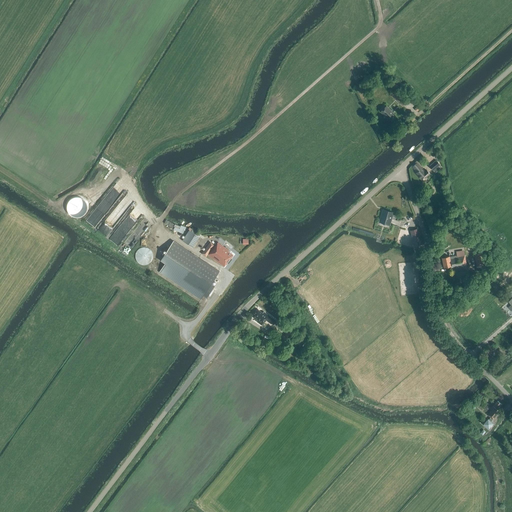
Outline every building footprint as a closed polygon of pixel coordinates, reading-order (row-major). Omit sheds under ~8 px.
[(392,81),(389,85),(393,89),(397,85),(392,81)] [(392,95),(402,105),(407,100),(397,90),(392,95)] [(392,122),(396,118),(393,115),(394,114),(386,106),(380,112),(388,120),(389,119),(392,122)] [(433,170),(440,164),(436,160),(429,166),(433,170)] [(420,169),(416,164),(412,167),(417,172),(416,173),(421,179),(426,175),(426,176),(429,174),(426,170),(425,172),(421,168),(420,169)] [(390,226),(394,212),(382,209),(379,222),(390,226)] [(417,229),(411,231),(415,246),(422,245),(417,229)] [(192,247),(199,237),(189,230),(182,240),(192,247)] [(123,244),(123,234),(111,234),(111,240),(114,240),(114,244),(123,244)] [(219,271),(198,257),(173,241),(160,261),(165,264),(159,272),(201,299),(205,293),(209,287),(209,286),(188,272),(190,270),(211,284),(219,271)] [(229,251),(217,242),(215,246),(214,246),(209,252),(205,249),(201,254),(205,257),(207,255),(224,267),(233,255),(228,251),(229,251)] [(144,265),(145,265),(146,265),(147,265),(147,264),(148,264),(149,264),(149,263),(150,263),(151,262),(152,261),(152,260),(153,259),(153,258),(153,257),(153,256),(153,255),(153,254),(153,253),(152,253),(152,252),(152,251),(151,251),(150,250),(149,249),(148,248),(147,248),(146,247),(145,247),(144,247),(143,247),(142,248),(141,248),(140,248),(139,249),(138,249),(138,250),(137,250),(137,251),(136,252),(136,253),(135,254),(135,255),(135,256),(135,257),(135,258),(135,259),(136,259),(136,260),(136,261),(137,262),(138,263),(139,263),(140,264),(141,264),(141,265),(142,265),(143,265),(144,265)] [(465,263),(466,263),(464,256),(463,250),(456,252),(457,256),(449,257),(449,256),(442,258),(444,268),(451,266),(451,268),(456,267),(456,268),(461,267),(466,266),(465,263)] [(476,267),(485,265),(483,253),(478,253),(478,254),(474,255),(476,267)] [(459,283),(469,281),(467,271),(457,273),(459,283)] [(209,287),(205,293),(210,296),(214,291),(209,287)] [(262,313),(257,309),(252,316),(257,320),(256,321),(261,325),(264,322),(264,323),(266,321),(271,324),(272,324),(278,329),(281,325),(263,312),(262,313)] [(291,342),(298,333),(290,327),(284,336),(291,342)] [(491,421),(493,419),(498,413),(495,411),(496,409),(497,410),(502,405),(498,401),(493,407),(494,408),(488,415),(490,417),(488,419),(488,418),(483,424),(488,429),(493,423),(491,421)]
